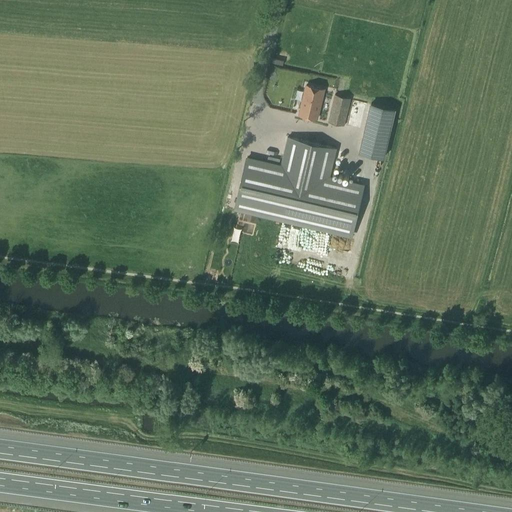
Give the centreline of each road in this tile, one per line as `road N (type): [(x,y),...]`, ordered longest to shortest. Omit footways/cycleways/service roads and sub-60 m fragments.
road 1 (track): [(0,341),(348,396),(459,433),(511,435)]
road 2 (motorway): [(455,511),(0,450)]
road 3 (motorway): [(0,482),(225,511)]
